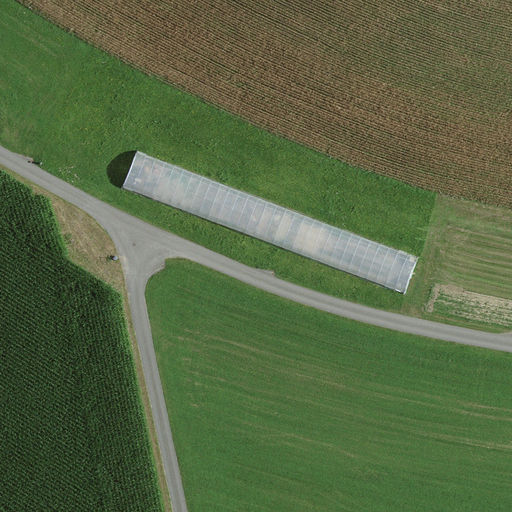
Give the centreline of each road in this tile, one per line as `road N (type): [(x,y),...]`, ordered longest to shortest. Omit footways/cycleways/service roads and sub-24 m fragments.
road 1 (unclassified): [(511,344),(301,295),(139,229)]
road 2 (unclassified): [(180,511),(139,311),(139,229)]
road 3 (unclassified): [(139,229),(0,157)]
